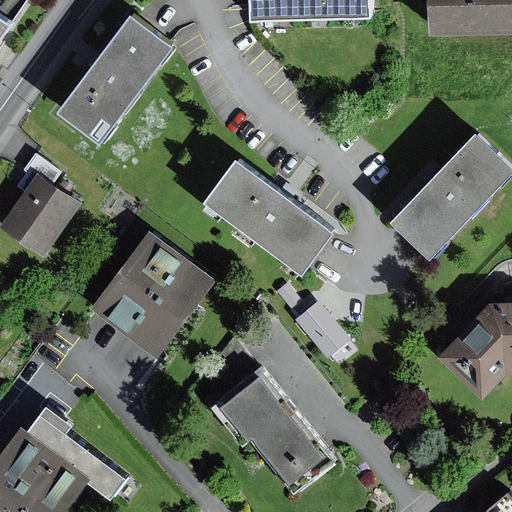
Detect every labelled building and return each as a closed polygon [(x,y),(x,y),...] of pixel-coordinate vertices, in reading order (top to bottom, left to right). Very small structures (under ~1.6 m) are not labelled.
[(377,15),(376,0),(255,0),(256,4),(256,17),(377,15)] [(511,25),(511,0),(434,0),(435,28),(511,25)] [(16,18),(0,7),(0,47),(5,40),(2,38),(16,18)] [(176,35),(138,8),(99,61),(66,106),(109,138),(181,39),(176,35)] [(511,183),(511,156),(483,130),(441,174),(397,220),(440,260),(511,183)] [(40,171),(56,181),(64,170),(37,151),(29,163),(40,171)] [(291,190),(243,154),(211,196),(213,198),(207,206),(223,217),(228,210),(242,220),(236,227),(256,242),(261,235),(290,256),(284,263),(299,275),(305,268),(307,270),(340,227),(291,190)] [(56,181),(40,171),(4,224),(48,254),(84,201),(56,181)] [(220,276),(153,227),(96,304),(162,353),(220,276)] [(511,297),(495,298),(444,353),(487,394),(511,370),(511,369),(511,297)] [(266,366),(223,400),(252,436),(258,431),(295,477),(331,449),(266,366)] [(52,402),(32,428),(96,476),(119,492),(133,474),(71,429),(77,421),(52,402)] [(32,428),(26,424),(0,458),(0,511),(68,511),(96,476),(32,428)] [(511,511),(511,489),(483,511),(511,511)]
